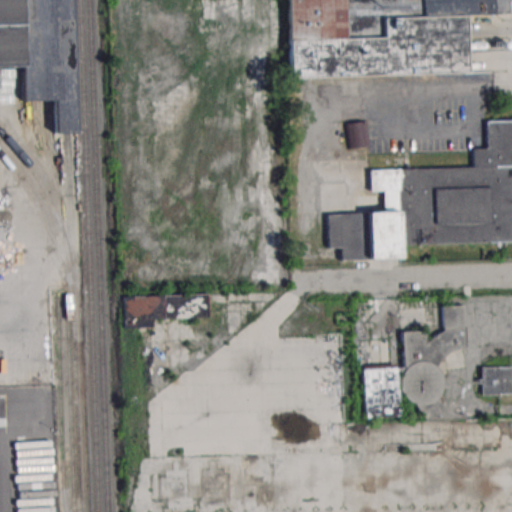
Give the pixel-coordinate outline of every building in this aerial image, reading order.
[(0,0),(17,0),(19,70),(0,70),(0,0)] [(17,0),(19,70),(20,103),(52,102),(54,135),(72,135),(67,0),(17,0)] [(285,0),(288,76),(466,69),(464,10),(492,9),(492,7),(509,7),(508,0),(285,0)] [(368,169),(369,191),(382,191),(382,212),(326,213),(326,248),(338,248),(339,260),(399,259),(398,244),(511,242),(511,120),(485,121),(486,148),(471,149),(472,168),(368,169)] [(366,123),(349,123),(349,145),(366,145),(366,123)] [(122,296),(122,328),(151,327),(151,319),(206,318),(206,294),(122,296)] [(361,367),(362,418),(399,417),(398,394),(427,418),(427,408),(441,391),(441,361),(451,349),(464,348),(462,305),(441,306),(442,332),(435,333),(430,339),(420,331),(401,331),(402,364),(400,366),(361,367)] [(479,395),(510,395),(510,367),(479,367),(479,395)]
